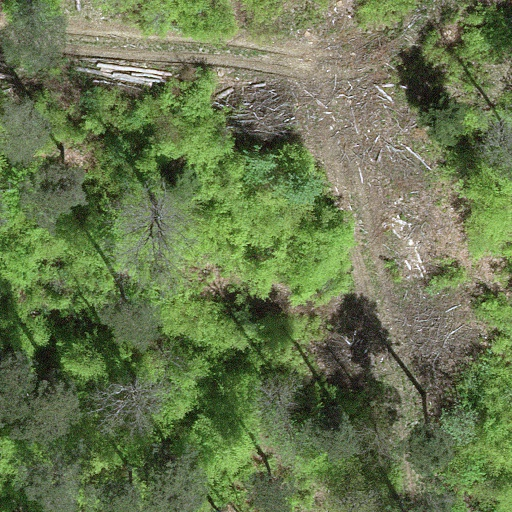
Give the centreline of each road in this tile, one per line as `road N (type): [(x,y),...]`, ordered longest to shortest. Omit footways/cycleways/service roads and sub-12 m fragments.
road 1 (track): [(299,49),(367,250),(419,511)]
road 2 (track): [(0,18),(299,49)]
